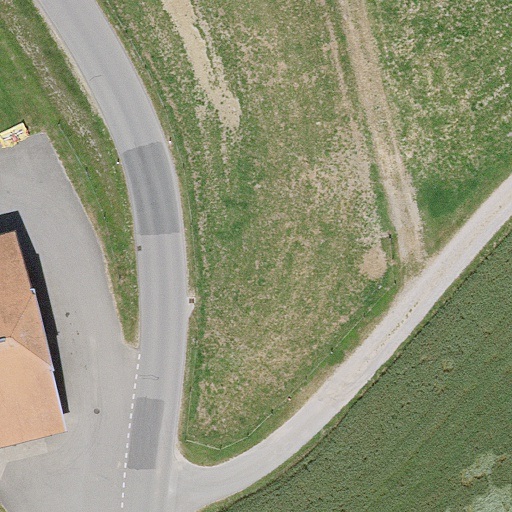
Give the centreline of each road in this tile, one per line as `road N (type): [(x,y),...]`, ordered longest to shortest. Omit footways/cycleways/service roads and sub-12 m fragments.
road 1 (tertiary): [(64,0),(138,139),(161,230),(167,319),(149,511)]
road 2 (track): [(150,496),(235,479),(307,424),(511,197)]
